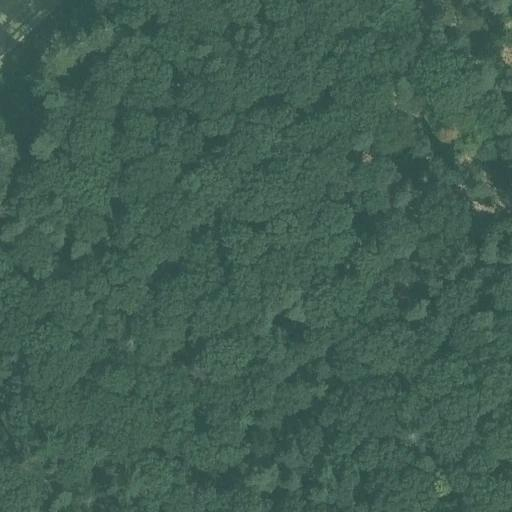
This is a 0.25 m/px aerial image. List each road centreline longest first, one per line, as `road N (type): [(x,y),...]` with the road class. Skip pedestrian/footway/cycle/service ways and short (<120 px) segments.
road 1 (track): [(0,214),(133,0)]
road 2 (track): [(360,0),(511,141)]
